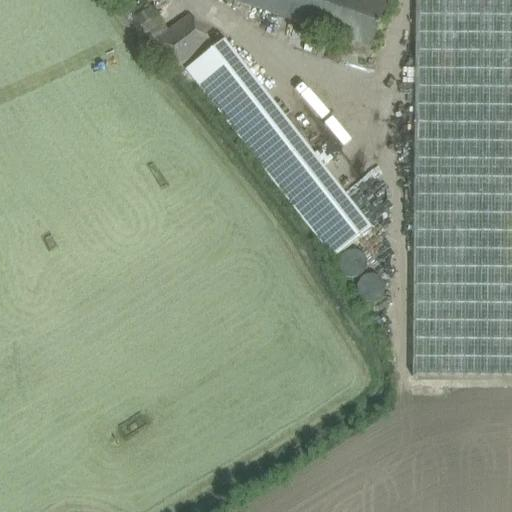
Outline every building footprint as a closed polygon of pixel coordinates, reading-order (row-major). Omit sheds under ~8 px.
[(230,0),(242,4),(248,6),(371,47),(387,0),(386,0),(230,0)] [(511,0),(417,0),(411,375),(511,376),(511,0)] [(166,28),(154,6),(135,16),(146,38),(166,28)] [(179,67),(212,41),(190,12),(157,37),(179,67)] [(186,69),(332,256),(370,227),(224,39),(186,69)]
